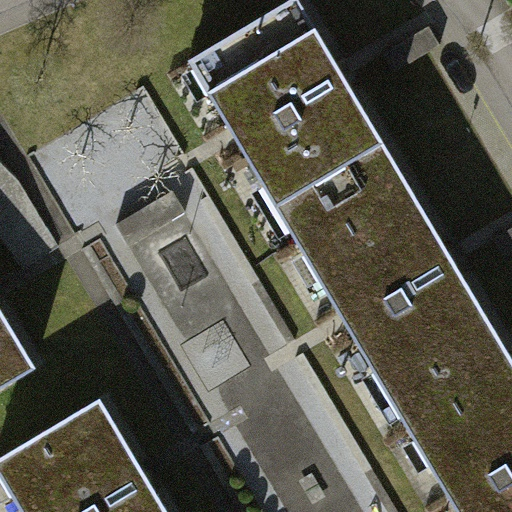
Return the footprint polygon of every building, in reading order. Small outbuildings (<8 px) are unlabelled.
[(511,511),(511,342),(312,0),(291,0),(190,59),(454,511),(511,511)] [(444,45),(433,27),(386,54),(397,73),(444,45)] [(511,256),(511,231),(497,240),(508,259),(511,256)] [(0,388),(50,360),(0,272),(0,388)] [(167,511),(99,396),(0,454),(0,473),(23,511),(167,511)]
